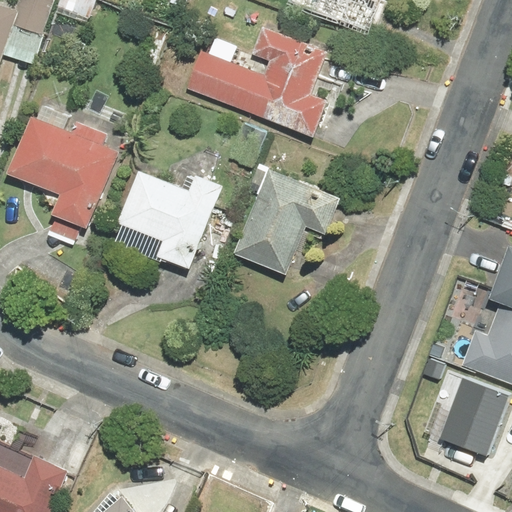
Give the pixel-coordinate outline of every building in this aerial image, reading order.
[(0,0),(0,76),(5,78),(14,53),(41,62),(61,0),(22,0),(20,8),(0,0)] [(104,0),(102,0),(65,0),(61,11),(93,25),(104,0)] [(296,0),(296,1),(383,33),(394,0),(296,0)] [(208,52),(195,90),(328,134),(340,96),(324,90),(338,46),(273,25),(264,53),(279,58),(274,74),(208,52)] [(129,150),(40,117),(19,171),(70,190),(62,211),(100,225),(129,150)] [(276,133),(249,122),(235,157),(262,168),(276,133)] [(355,194),(279,166),(247,252),(299,271),(319,219),(342,227),(355,194)] [(201,189),(150,169),(126,242),(202,267),(211,271),(243,188),(207,174),(201,189)] [(511,273),(478,366),(511,377),(511,273)] [(0,436),(0,511),(60,511),(78,468),(0,436)] [(147,511),(140,501),(123,511),(147,511)]
